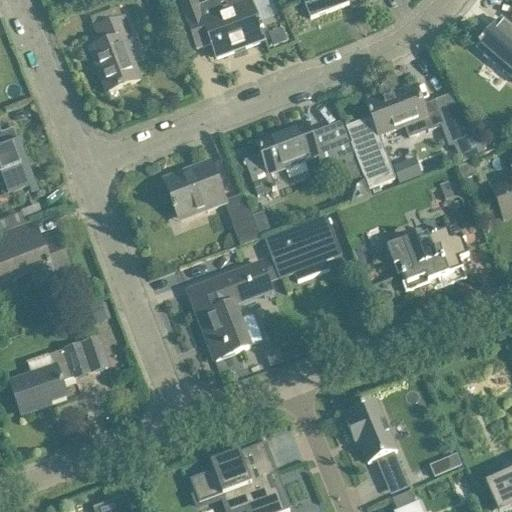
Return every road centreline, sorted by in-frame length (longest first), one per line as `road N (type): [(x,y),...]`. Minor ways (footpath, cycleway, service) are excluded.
road 1 (residential): [(90,177),(379,59),(446,0)]
road 2 (residential): [(182,422),(90,177)]
road 3 (residential): [(291,381),(511,298)]
road 4 (residential): [(0,492),(182,422)]
road 5 (residential): [(90,177),(24,0)]
road 6 (residential): [(291,381),(347,511)]
